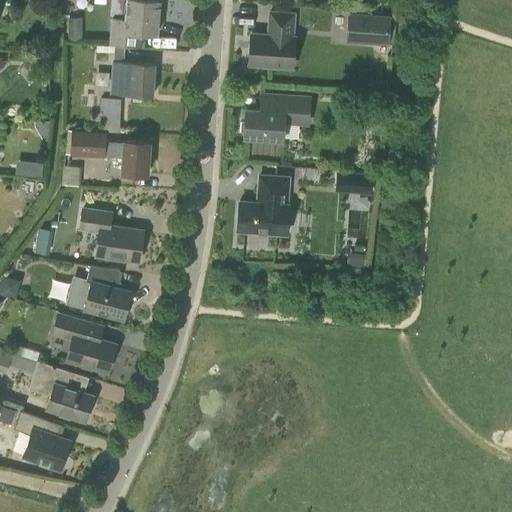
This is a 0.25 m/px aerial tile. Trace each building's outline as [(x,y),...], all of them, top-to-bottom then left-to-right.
[(160,2),(128,0),(127,19),(111,17),(108,44),(143,48),(144,34),(158,35),(160,2)] [(248,65),(291,68),(293,37),(291,37),(293,14),(269,13),(268,36),(250,34),(248,65)] [(349,14),(347,40),(387,43),(389,17),(349,14)] [(68,28),(68,40),(78,40),(78,20),(70,20),(70,21),(65,21),(65,29),(66,29),(66,28),(68,28)] [(116,46),(115,58),(125,59),(126,47),(116,46)] [(111,62),(109,94),(122,95),(153,97),(155,65),(111,62)] [(241,120),(240,131),(244,131),(243,136),(282,139),(283,122),(307,124),(309,98),(271,96),(270,112),(245,110),(244,120),(241,120)] [(96,97),(93,123),(119,124),(121,99),(96,97)] [(49,120),(35,119),(34,126),(42,139),(47,139),(49,120)] [(78,167),(78,156),(123,158),(122,173),(147,175),(150,143),(124,141),(124,142),(105,141),(105,131),(67,129),(61,185),(79,186),(81,167),(78,167)] [(20,159),(20,172),(45,173),(46,160),(20,159)] [(336,171),(335,189),(354,190),(355,172),(336,171)] [(288,178),(259,176),(257,203),(239,202),(237,230),(286,234),(288,205),(286,205),(288,178)] [(138,261),(142,230),(110,225),(112,210),(81,206),(78,230),(99,233),(95,255),(138,261)] [(50,229),(39,227),(35,252),(46,253),(50,229)] [(362,253),(349,251),(347,264),(360,266),(362,253)] [(123,319),(130,291),(124,289),(119,281),(122,271),(119,271),(119,269),(90,265),(86,280),(74,277),(67,304),(123,319)] [(0,278),(0,293),(14,297),(19,281),(1,275),(0,278)] [(107,371),(115,343),(101,339),(104,325),(56,311),(50,334),(71,340),(66,360),(107,371)] [(12,351),(12,352),(20,355),(23,347),(15,344),(12,351)] [(12,352),(12,351),(0,346),(0,372),(5,374),(7,366),(12,352)] [(69,371),(37,360),(28,389),(50,396),(46,408),(84,421),(93,395),(64,385),(69,371)] [(0,416),(9,420),(12,410),(0,406),(0,416)] [(59,469),(69,440),(55,435),(58,423),(19,410),(13,428),(30,434),(22,456),(59,469)]
